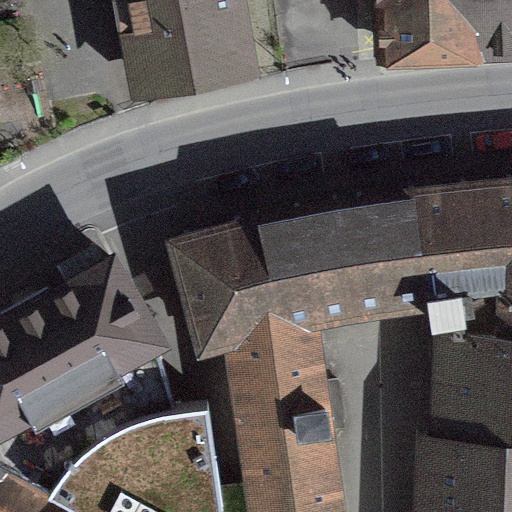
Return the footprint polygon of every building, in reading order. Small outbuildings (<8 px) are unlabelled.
[(118,0),(133,81),(146,78),(242,61),(257,58),(246,0),(118,0)] [(378,0),(380,46),(391,46),(486,43),(485,0),(378,0)] [(511,41),(511,0),(485,0),(486,43),(511,41)] [(454,317),(453,324),(511,325),(511,177),(486,180),(453,184),(338,200),(262,215),(178,238),(205,336),(281,316),(310,310),(352,301),(379,298),(429,291),(432,311),(461,307),(462,318),(454,317)] [(193,511),(193,503),(192,500),(164,500),(168,428),(180,421),(155,333),(112,255),(52,289),(50,286),(5,312),(0,315),(0,457),(11,464),(10,465),(92,511),(193,511)] [(254,511),(342,511),(324,378),(310,310),(281,316),(205,336),(210,352),(230,345),(237,390),(252,495),(254,511)] [(511,511),(511,325),(453,324),(453,325),(452,325),(444,379),(441,441),(428,440),(424,511),(511,511)] [(92,511),(10,465),(0,483),(0,504),(8,510),(6,511),(92,511)] [(254,511),(252,495),(193,503),(193,511),(254,511)]
